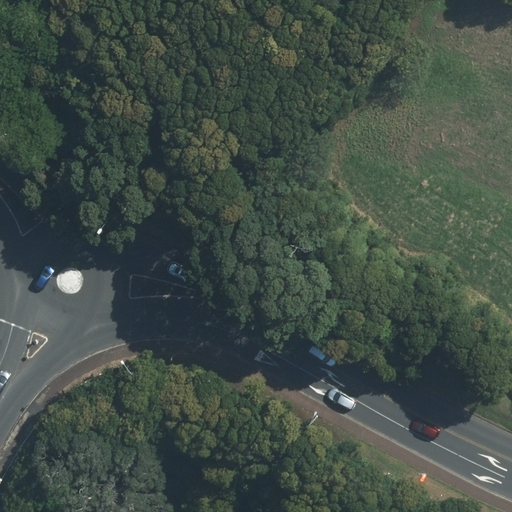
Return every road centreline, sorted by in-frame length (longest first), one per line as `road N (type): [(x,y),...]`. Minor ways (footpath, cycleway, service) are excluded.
road 1 (secondary): [(243,313),(426,422),(511,459)]
road 2 (secondary): [(111,250),(200,281),(243,313)]
road 3 (secondary): [(243,313),(183,304),(112,308)]
